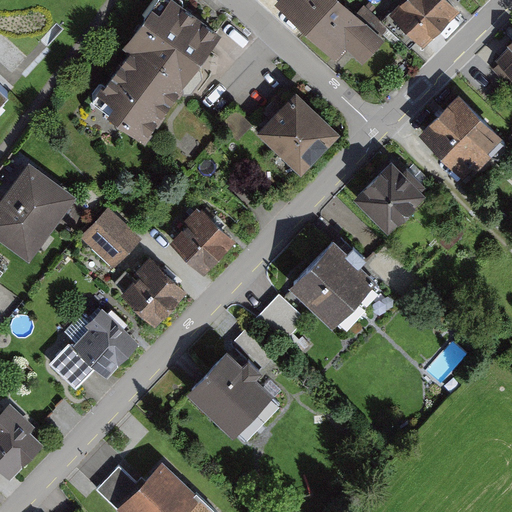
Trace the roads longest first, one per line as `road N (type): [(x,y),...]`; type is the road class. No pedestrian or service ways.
road 1 (residential): [(376,130),(17,511)]
road 2 (residential): [(234,0),(376,130)]
road 3 (residential): [(511,0),(376,130)]
